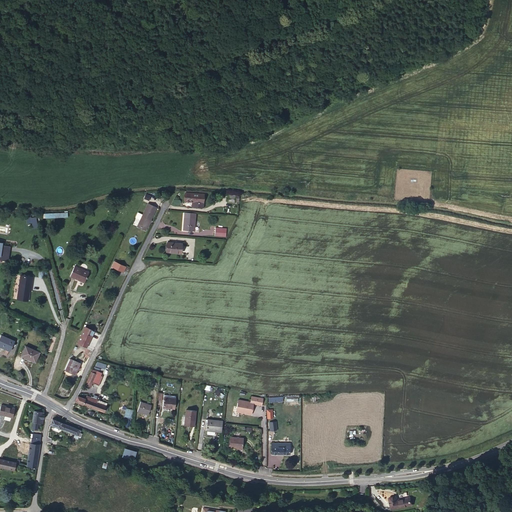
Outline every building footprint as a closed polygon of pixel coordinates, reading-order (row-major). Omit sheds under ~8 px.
[(194,201),(195,193),(186,192),(186,200),(194,201)] [(236,194),(227,192),(226,200),(235,202),(236,194)] [(205,194),(195,193),(194,201),(194,206),(204,207),(205,194)] [(148,206),(156,210),(158,205),(150,201),(148,206)] [(156,210),(148,206),(144,212),(142,218),(150,222),(156,210)] [(194,216),(183,215),(182,228),(193,229),(194,216)] [(150,222),(142,218),(139,224),(147,228),(150,222)] [(180,241),(166,240),(165,250),(179,251),(180,241)] [(0,260),(9,261),(10,246),(3,245),(4,243),(0,242),(0,256),(0,257),(0,258),(0,260)] [(89,274),(75,268),(71,280),(85,285),(89,274)] [(32,283),(20,280),(16,304),(28,307),(32,283)] [(94,336),(85,332),(78,348),(87,352),(94,336)] [(13,345),(0,339),(0,350),(9,354),(13,345)] [(40,356),(25,350),(21,360),(35,367),(40,356)] [(80,368),(70,364),(66,374),(75,378),(80,368)] [(97,373),(91,371),(85,387),(90,389),(97,373)] [(174,396),(164,395),(163,405),(173,406),(174,396)] [(246,401),(234,399),(232,410),(247,413),(249,403),(257,405),(259,398),(248,395),(246,401)] [(78,397),(76,403),(104,412),(106,407),(78,397)] [(148,404),(137,403),(137,413),(147,414),(148,404)] [(14,410),(2,407),(0,412),(0,416),(11,420),(14,410)] [(195,409),(186,408),(185,423),(194,424),(195,409)] [(125,409),(124,419),(132,420),(132,409),(125,409)] [(39,426),(43,427),(43,421),(45,421),(46,416),(45,415),(45,413),(35,412),(32,431),(38,432),(39,426)] [(220,431),(221,420),(207,418),(206,429),(220,431)] [(55,422),(53,427),(76,437),(79,431),(55,422)] [(32,433),(31,443),(40,444),(42,435),(32,433)] [(243,440),(229,438),(227,449),(241,452),(243,440)] [(275,447),(275,443),(269,443),(268,454),(287,454),(287,447),(275,447)] [(28,444),(25,467),(25,468),(35,470),(39,446),(28,444)] [(121,455),(132,460),(136,450),(124,446),(121,455)] [(0,466),(13,471),(15,464),(0,460),(0,466)] [(381,501),(381,506),(380,511),(402,511),(402,505),(390,505),(389,504),(390,501),(381,501)]
